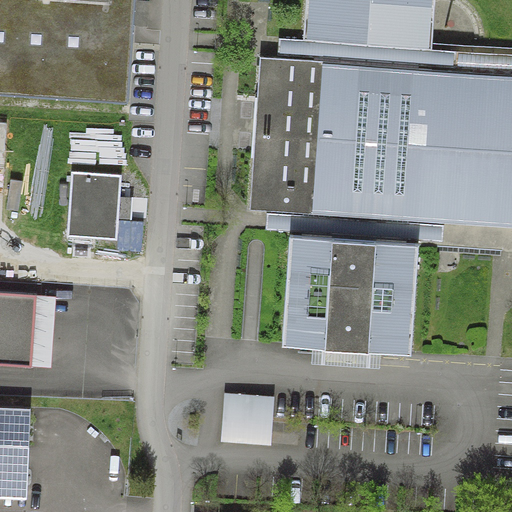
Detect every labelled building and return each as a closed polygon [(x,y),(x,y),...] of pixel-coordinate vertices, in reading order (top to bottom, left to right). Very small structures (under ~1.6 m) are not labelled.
[(131,0),(0,0),(0,91),(123,100),(131,0)] [(430,47),(430,44),(433,0),(303,0),(301,38),(313,39),(418,46),(430,47)] [(511,75),(417,69),(418,46),(313,39),(311,61),(258,58),(247,210),(301,213),(299,236),(405,243),(406,221),(511,228),(511,75)] [(65,237),(115,241),(119,176),(69,172),(65,237)] [(416,244),(405,243),(299,236),(288,235),(280,344),(409,353),(416,244)] [(0,365),(29,367),(34,295),(0,292),(0,365)] [(219,443),(268,446),(272,397),(222,393),(219,443)] [(0,482),(25,483),(28,408),(0,407),(0,482)]
